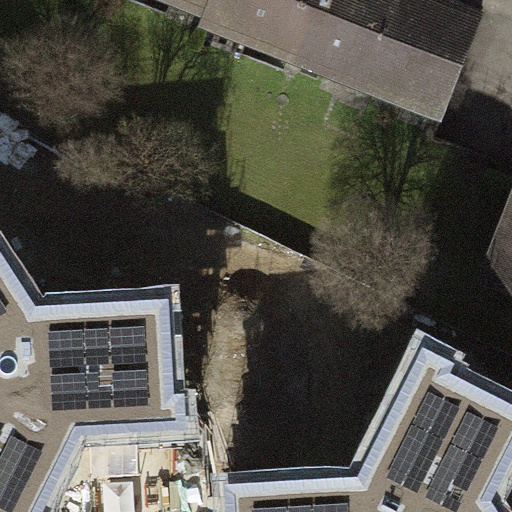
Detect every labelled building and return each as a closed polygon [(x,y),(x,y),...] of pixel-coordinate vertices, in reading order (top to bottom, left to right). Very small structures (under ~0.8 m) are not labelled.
[(142,0),(215,27),(225,0),(142,0)] [(212,36),(451,126),(487,31),(403,0),(225,0),(215,27),(212,36)] [(511,306),(511,224),(483,295),(511,306)] [(37,317),(0,261),(0,511),(41,511),(80,434),(186,428),(183,404),(174,405),(167,309),(37,317)] [(368,483),(235,491),(236,511),(493,511),(488,503),(511,455),(511,414),(442,378),(447,368),(430,359),(368,483)]
